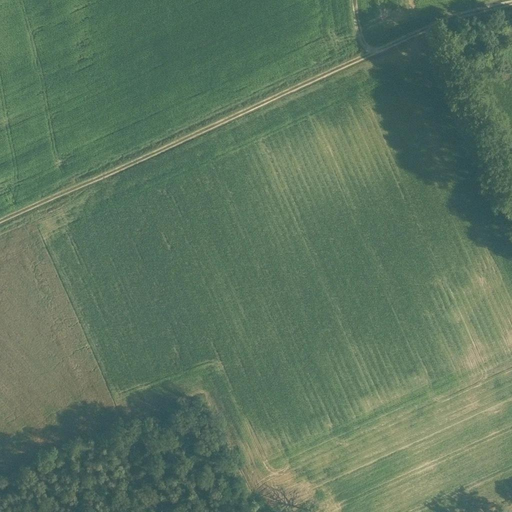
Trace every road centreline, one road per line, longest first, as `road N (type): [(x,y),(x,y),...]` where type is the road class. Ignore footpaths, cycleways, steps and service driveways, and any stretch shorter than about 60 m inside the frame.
road 1 (track): [(511,2),(458,14),(0,222)]
road 2 (track): [(428,28),(511,211)]
